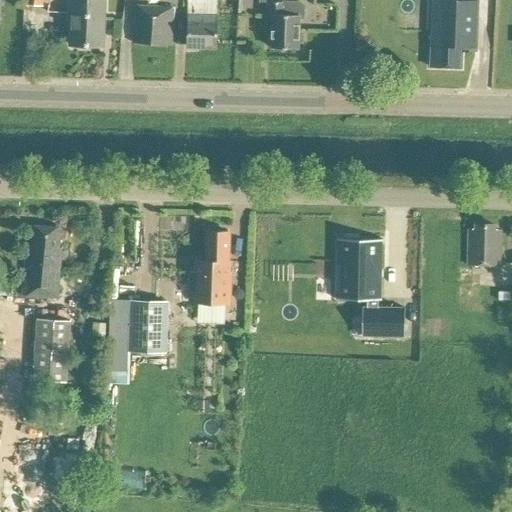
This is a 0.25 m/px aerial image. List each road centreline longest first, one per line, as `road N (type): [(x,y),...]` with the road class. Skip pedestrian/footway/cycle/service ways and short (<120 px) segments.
road 1 (tertiary): [(511,110),(0,96)]
road 2 (residential): [(511,201),(0,189)]
